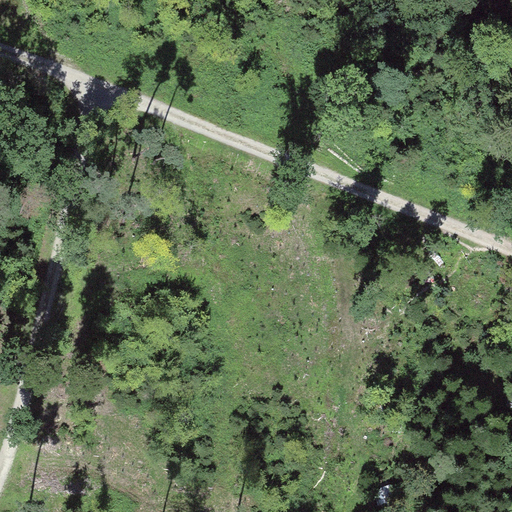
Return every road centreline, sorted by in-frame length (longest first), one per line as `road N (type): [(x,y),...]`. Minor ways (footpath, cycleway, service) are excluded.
road 1 (track): [(0,60),(511,246)]
road 2 (track): [(0,431),(90,94)]
